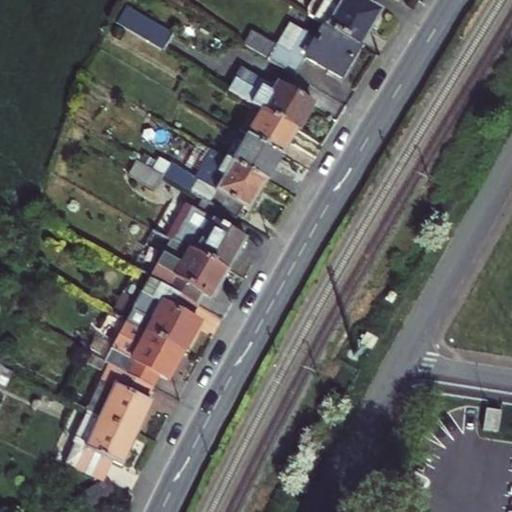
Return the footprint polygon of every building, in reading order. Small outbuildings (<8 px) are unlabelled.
[(327,21),(362,43),(384,7),(371,0),(318,0),(312,11),(327,21)] [(290,24),(269,55),(299,74),(312,54),(343,73),(362,43),(327,21),(315,39),(290,24)] [(232,84),(265,105),(299,126),(316,99),(285,80),(281,86),(245,64),(232,84)] [(265,105),(250,128),(284,149),(299,126),(265,105)] [(267,177),(284,149),(250,128),(233,156),(267,177)] [(226,171),(210,197),(239,213),(246,201),(251,203),(267,177),(233,156),(227,152),(218,166),(226,171)] [(174,176),(150,162),(142,175),(166,190),(174,176)] [(199,226),(190,241),(227,262),(246,230),(216,211),(205,229),(199,226)] [(214,284),(227,262),(190,241),(167,279),(171,281),(199,297),(208,280),(214,284)] [(171,281),(149,322),(185,342),(203,309),(194,304),(199,297),(171,281)] [(124,361),(155,377),(163,362),(172,367),(185,342),(149,322),(130,312),(108,353),(123,360),(124,361)] [(124,361),(123,360),(101,405),(141,424),(157,393),(150,388),(155,377),(124,361)] [(77,455),(108,469),(118,449),(125,454),(141,424),(101,405),(77,455)] [(502,411),(487,408),(484,427),(499,429),(502,411)] [(106,474),(84,488),(95,504),(117,489),(108,475),(106,474)]
